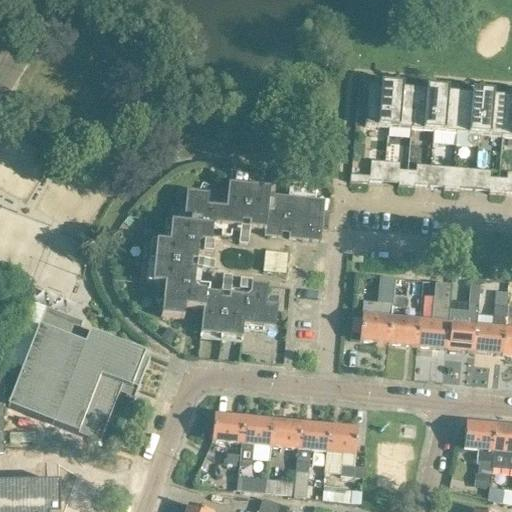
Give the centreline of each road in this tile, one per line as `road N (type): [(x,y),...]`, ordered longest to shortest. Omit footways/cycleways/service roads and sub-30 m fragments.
road 1 (residential): [(142,511),(194,382),(324,390)]
road 2 (residential): [(511,215),(469,211),(458,224),(455,252),(338,243)]
road 3 (residential): [(324,390),(338,243)]
road 4 (residential): [(324,390),(447,402)]
